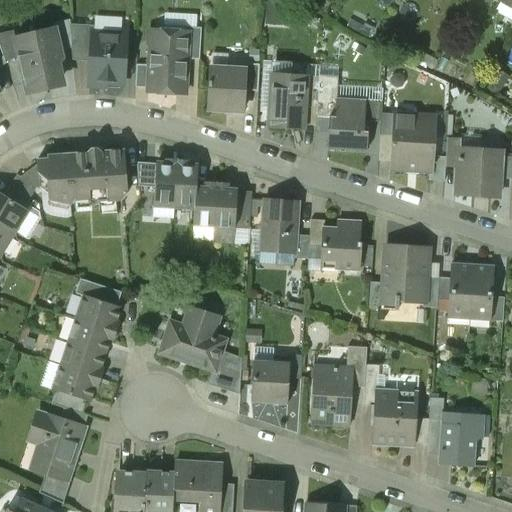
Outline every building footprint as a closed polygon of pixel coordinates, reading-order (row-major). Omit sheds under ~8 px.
[(497,0),(496,3),(502,6),(498,15),(504,17),(511,0),(497,0)] [(511,23),(511,0),(504,17),(501,22),(510,26),(511,23)] [(56,30),(61,50),(71,47),(70,24),(69,20),(54,24),(55,30),(56,30)] [(70,24),(71,47),(73,59),(90,60),(92,33),(94,33),(94,25),(70,24)] [(184,27),(183,34),(189,34),(187,60),(199,60),(201,28),(184,27)] [(0,33),(0,49),(4,61),(19,58),(15,43),(17,43),(14,30),(0,33)] [(61,50),(56,30),(55,30),(36,34),(34,38),(17,43),(15,43),(19,58),(28,93),(48,88),(47,82),(62,78),(56,51),(61,50)] [(148,44),(150,46),(149,66),(147,88),(147,92),(185,95),(187,60),(189,34),(183,34),(163,33),(163,31),(154,31),(150,32),(148,35),(148,44)] [(94,33),(92,33),(90,60),(89,81),(123,83),(126,35),(94,33)] [(243,63),(243,70),(245,70),(244,91),(257,92),(259,64),(243,63)] [(147,88),(149,66),(136,65),(135,88),(147,88)] [(243,70),(211,68),(211,82),(208,82),(208,89),(210,89),(209,111),(243,112),(244,91),(245,70),(243,70)] [(307,77),(276,76),(275,88),(271,87),(268,128),(288,130),(289,125),(304,126),(307,77)] [(319,78),(307,77),(304,126),(316,127),(316,117),(318,85),(319,78)] [(318,85),(316,117),(329,118),(329,115),(334,116),(335,98),(337,98),(337,86),(318,85)] [(337,98),(335,98),(334,116),(329,115),(329,118),(327,150),(367,153),(369,134),(364,133),(366,100),(337,98)] [(436,117),(392,114),(391,137),(390,161),(389,170),(431,172),(432,172),(433,157),(436,117)] [(390,161),(391,137),(379,136),(378,161),(390,161)] [(457,166),(458,149),(458,142),(446,141),(446,158),(445,165),(457,166)] [(87,153),(72,154),(75,198),(73,201),(88,200),(88,202),(91,205),(95,205),(98,202),(121,201),(127,195),(124,150),(101,152),(96,148),(91,149),(87,153)] [(501,151),(458,149),(457,166),(456,192),(487,194),(487,198),(498,199),(501,151)] [(71,205),(73,201),(75,198),(72,154),(50,156),(46,160),(37,160),(37,165),(38,174),(48,182),(48,189),(49,201),(71,205)] [(446,158),(433,157),(432,172),(431,172),(430,181),(444,182),(445,165),(446,158)] [(155,206),(174,207),(177,161),(171,160),(171,165),(157,164),(156,185),(155,206)] [(183,161),(177,161),(174,207),(195,209),(196,187),(197,166),(183,165),(183,161)] [(156,185),(157,164),(136,162),(138,187),(156,185)] [(38,174),(37,165),(20,178),(36,189),(38,190),(48,189),(48,182),(38,174)] [(16,176),(10,187),(30,199),(36,189),(20,178),(16,176)] [(4,195),(28,211),(34,202),(30,199),(10,187),(4,195)] [(237,192),(237,189),(196,187),(195,209),(193,226),(213,228),(212,240),(234,241),(235,227),(237,192)] [(0,192),(0,225),(14,234),(28,211),(4,195),(0,192)] [(252,192),(237,192),(235,227),(249,228),(252,192)] [(299,203),(264,201),(261,251),(294,253),(294,259),(296,259),(297,236),(299,203)] [(322,229),(324,229),(324,220),(310,220),(309,236),(309,247),(321,247),(322,229)] [(359,243),(360,223),(346,222),(346,230),(324,229),(322,229),(321,247),(320,268),(359,270),(361,243),(359,243)] [(0,225),(0,255),(14,234),(0,225)] [(297,236),(296,259),(308,260),(309,247),(309,236),(297,236)] [(429,249),(384,246),(382,283),(381,301),(383,301),(424,303),(426,303),(427,278),(429,249)] [(469,314),(472,265),(451,264),(450,279),(449,301),(448,313),(469,314)] [(472,265),(469,314),(490,315),(491,315),(492,297),(494,266),(472,265)] [(436,300),(438,278),(427,278),(426,303),(424,303),(424,308),(436,309),(436,300)] [(449,301),(450,279),(438,278),(436,300),(449,301)] [(75,294),(83,297),(83,295),(117,306),(121,293),(80,279),(75,294)] [(381,301),(382,283),(370,282),(369,308),(383,309),(383,301),(381,301)] [(83,297),(68,343),(106,356),(110,343),(112,344),(119,322),(117,321),(122,308),(117,306),(83,295),(83,297)] [(504,297),(492,297),(491,315),(490,315),(489,321),(502,322),(504,297)] [(215,335),(220,317),(187,307),(182,325),(169,321),(158,355),(210,371),(216,373),(223,353),(227,339),(215,335)] [(102,369),(106,356),(68,343),(52,391),(55,392),(85,401),(91,403),(95,389),(97,390),(104,369),(102,369)] [(352,387),(364,388),(365,365),(367,348),(347,346),(346,369),(354,370),(352,387)] [(223,353),(216,373),(210,371),(206,385),(239,396),(241,359),(223,353)] [(290,363),(289,379),(300,380),(302,356),(289,355),(288,363),(290,363)] [(288,363),(254,360),(251,404),(288,407),(289,379),(290,363),(288,363)] [(363,406),(375,406),(376,392),(378,392),(379,366),(365,365),(364,388),(363,406)] [(346,369),(313,367),(310,423),(350,426),(352,387),(354,370),(346,369)] [(85,401),(55,392),(51,404),(63,408),(81,414),(85,401)] [(378,392),(376,392),(375,406),(373,444),(413,447),(413,443),(415,419),(416,394),(378,392)] [(81,414),(63,408),(60,418),(83,426),(87,416),(81,414)] [(60,418),(36,411),(26,442),(38,446),(30,470),(46,475),(69,483),(87,428),(83,426),(60,418)] [(483,415),(442,412),(441,422),(439,456),(439,465),(473,467),(475,439),(482,439),(483,415)] [(413,443),(428,444),(429,421),(415,419),(413,443)] [(439,456),(441,422),(429,421),(428,444),(427,455),(439,456)] [(222,466),(175,463),(174,474),(172,501),(201,503),(200,511),(219,511),(221,485),(222,466)] [(143,511),(146,475),(119,473),(116,511),(143,511)] [(146,475),(143,511),(171,511),(172,501),(174,474),(146,473),(146,475)] [(61,503),(69,483),(46,475),(39,494),(61,503)] [(280,511),(282,485),(246,483),(244,511),(280,511)] [(231,511),(234,485),(221,485),(219,511),(231,511)] [(52,511),(21,498),(15,511),(16,511),(52,511)]
